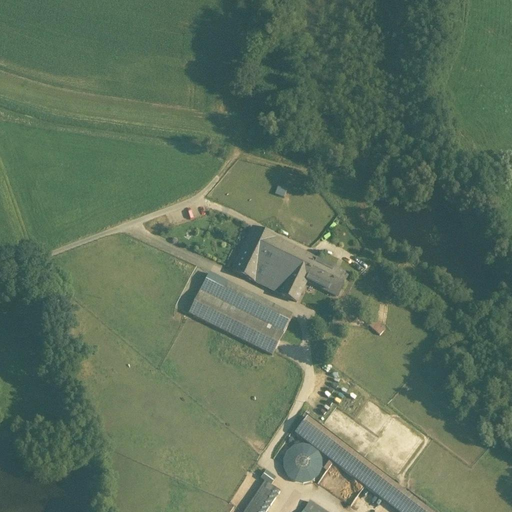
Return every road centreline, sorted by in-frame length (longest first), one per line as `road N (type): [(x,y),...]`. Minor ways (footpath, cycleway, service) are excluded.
road 1 (track): [(511,196),(316,175),(235,154)]
road 2 (unclassified): [(235,154),(196,200),(0,271)]
road 3 (track): [(196,200),(310,251),(332,247),(364,270)]
road 4 (track): [(248,0),(235,154)]
